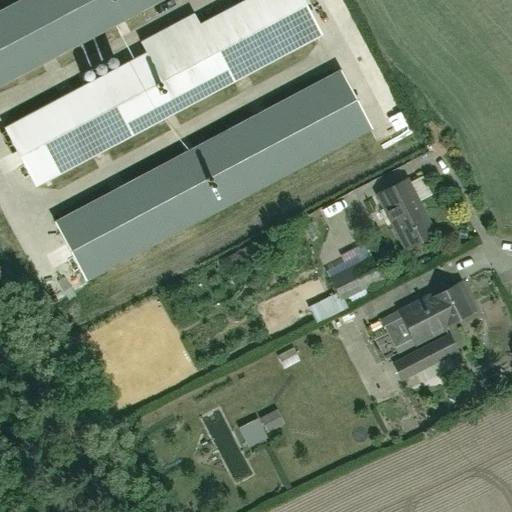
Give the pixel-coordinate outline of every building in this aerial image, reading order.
[(35,0),(0,19),(0,91),(170,0),(35,0)] [(301,0),(267,0),(8,136),(38,193),(324,42),(301,0)] [(347,76),(58,227),(91,291),(380,139),(347,76)] [(440,232),(423,203),(441,192),(429,172),(376,203),(405,253),(440,232)] [(338,283),(348,304),(386,286),(376,265),(338,283)] [(372,328),(391,366),(469,327),(450,289),(372,328)] [(312,313),(319,328),(351,314),(345,299),(312,313)] [(412,359),(422,379),(468,355),(458,336),(412,359)]
